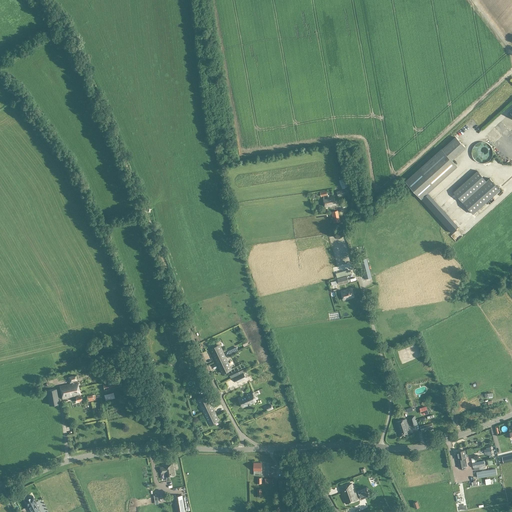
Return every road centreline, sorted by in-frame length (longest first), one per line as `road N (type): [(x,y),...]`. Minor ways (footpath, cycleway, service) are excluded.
road 1 (track): [(46,0),(65,25),(201,357),(241,434),(259,448)]
road 2 (tertiary): [(0,489),(100,454),(302,447)]
road 3 (unknown): [(383,447),(385,375),(347,228)]
road 4 (tertiary): [(302,447),(409,449),(511,415)]
